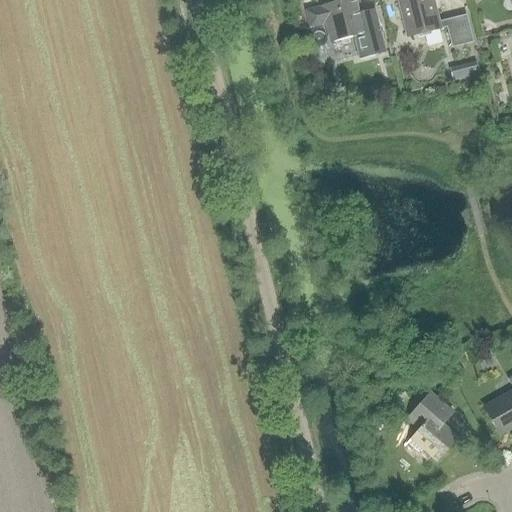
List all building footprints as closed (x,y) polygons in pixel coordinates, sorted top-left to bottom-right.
[(309,29),(323,25),(325,25),(330,43),(353,38),(358,60),(385,53),(374,11),(361,14),(357,0),(349,0),(345,1),(344,0),(335,0),(336,3),(304,11),(309,29)] [(451,48),(473,43),(466,16),(439,23),(432,0),(396,0),(406,38),(446,28),(451,48)] [(478,65),(453,69),(455,78),(479,74),(478,65)] [(511,377),(508,380),(511,387),(511,393),(484,409),(498,435),(511,426),(511,377)] [(436,463),(457,439),(442,425),(453,414),(429,393),(406,419),(418,430),(406,443),(419,454),(422,450),(436,463)]
